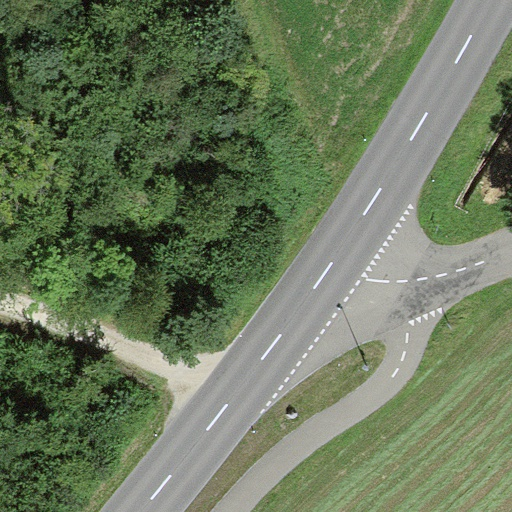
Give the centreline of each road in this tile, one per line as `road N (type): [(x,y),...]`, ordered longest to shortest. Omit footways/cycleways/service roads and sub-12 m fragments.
road 1 (tertiary): [(324,263),(145,511)]
road 2 (tertiary): [(472,0),(324,263)]
road 3 (track): [(232,383),(0,306)]
road 4 (unclassified): [(511,243),(419,267),(324,263)]
